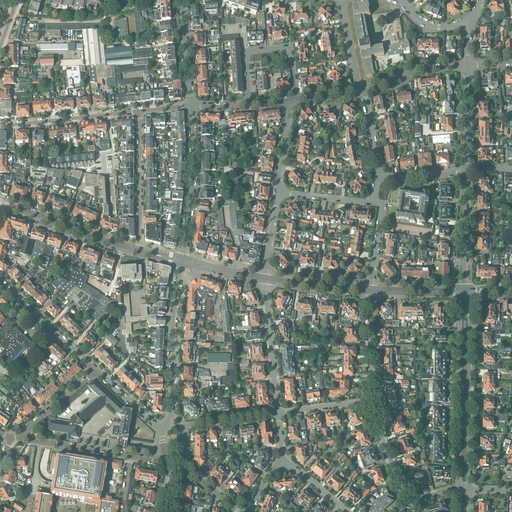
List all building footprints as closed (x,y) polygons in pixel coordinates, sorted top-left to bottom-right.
[(31,0),(29,7),(28,13),(37,15),(39,10),(41,0),(31,0)] [(52,0),(51,6),(56,8),(57,6),(67,9),(68,8),(78,10),(78,9),(84,10),(85,7),(88,7),(89,2),(82,0),(80,0),(80,1),(77,0),(52,0)] [(89,0),(89,2),(88,7),(96,10),(97,4),(99,5),(99,0),(101,0),(102,0),(101,0),(89,0)] [(238,8),(240,0),(233,0),(231,8),(237,10),(237,8),(238,8)] [(243,10),(244,8),(246,0),(240,0),(238,8),(243,10)] [(250,10),(253,2),(248,0),(246,0),(244,8),(250,10)] [(459,8),(456,2),(455,1),(450,4),(451,5),(447,7),(450,12),(452,16),(453,15),(454,15),(455,14),(456,14),(459,12),(458,8),(459,8)] [(253,2),(250,10),(256,12),(259,4),(253,2)] [(503,2),(496,3),(498,12),(505,11),(503,2)] [(215,10),(215,15),(217,15),(216,3),(212,3),(207,4),(205,4),(204,4),(205,11),(215,10)] [(498,12),(496,3),(490,5),(491,14),(498,12)] [(364,5),(363,5),(362,5),(352,6),(354,14),(353,14),(354,18),(352,18),(352,19),(354,19),(358,45),(357,45),(357,46),(359,46),(362,61),(363,61),(366,77),(367,77),(368,78),(373,77),(372,76),(374,76),(374,72),(377,71),(376,62),(372,63),(371,59),(372,59),(371,57),(384,55),(384,54),(385,54),(384,47),(383,48),(383,46),(373,48),(372,45),(370,45),(370,43),(369,43),(365,17),(370,16),(369,12),(370,12),(368,4),(364,5)] [(431,15),(435,6),(429,4),(427,8),(425,8),(423,11),(425,12),(425,13),(431,15)] [(435,6),(431,15),(437,17),(440,18),(441,14),(439,13),(441,7),(441,5),(438,4),(437,7),(435,6)] [(318,13),(323,18),(328,11),(325,8),(325,9),(323,7),(318,13)] [(199,14),(199,11),(198,9),(190,10),(191,18),(202,17),(203,17),(203,15),(202,15),(202,13),(199,14)] [(328,11),(323,18),(328,22),(333,16),(331,14),(331,13),(328,11)] [(191,23),(192,28),(192,30),(201,30),(200,25),(205,24),(205,21),(204,21),(191,23)] [(210,43),(214,42),(220,42),(219,35),(218,30),(217,30),(217,36),(210,36),(210,35),(209,35),(209,36),(210,40),(210,43)] [(102,31),(82,31),(85,67),(105,65),(102,31)] [(321,33),(322,39),(330,38),(330,36),(330,31),(329,31),(325,32),(321,33)] [(35,34),(33,34),(30,33),(29,42),(37,42),(37,38),(38,35),(35,34)] [(481,34),(481,44),(491,43),(491,34),(481,34)] [(330,38),(322,39),(321,39),(322,46),(331,44),(330,38)] [(405,44),(401,44),(402,51),(405,51),(405,50),(406,50),(410,49),(409,45),(408,40),(405,40),(405,43),(405,44)] [(447,51),(451,51),(451,53),(454,53),(454,51),(455,51),(455,41),(454,40),(451,40),(450,41),(447,41),(447,44),(447,51)] [(298,48),(298,49),(306,48),(305,41),(300,42),(296,43),(297,48),(298,48)] [(425,51),(425,41),(422,41),(421,41),(420,41),(419,41),(418,41),(418,43),(415,43),(415,47),(418,47),(418,53),(422,53),(423,51),(425,51)] [(240,52),(240,50),(239,50),(239,43),(230,43),(231,60),(240,60),(239,53),(240,52)] [(491,43),(481,44),(480,44),(481,51),(482,51),(482,54),(486,54),(486,51),(491,51),(491,43)] [(323,52),(325,52),(332,51),(331,44),(322,46),(323,52)] [(402,51),(401,44),(386,47),(388,56),(402,54),(402,51)] [(104,51),(105,62),(152,58),(151,50),(132,52),(131,48),(104,51)] [(196,58),(207,57),(209,57),(208,49),(196,50),(197,52),(195,52),(195,54),(195,55),(195,57),(196,57),(196,58)] [(40,66),(40,68),(53,68),(53,58),(39,59),(39,66),(40,66)] [(231,60),(232,77),(241,77),(240,69),(241,69),(241,67),(240,67),(240,60),(231,60)] [(133,67),(134,67),(137,66),(140,66),(142,66),(144,66),(145,71),(146,79),(149,79),(148,67),(148,65),(148,63),(147,61),(133,63),(133,65),(133,67)] [(118,62),(105,64),(105,65),(105,67),(110,67),(113,67),(115,78),(120,77),(119,74),(119,66),(118,62)] [(196,74),(196,75),(207,74),(207,73),(208,73),(208,70),(209,70),(208,70),(211,70),(211,69),(213,68),(212,64),(206,65),(206,67),(196,68),(196,71),(195,72),(196,73),(196,74)] [(105,65),(95,66),(97,84),(98,88),(102,88),(101,80),(107,80),(112,79),(110,67),(105,67),(105,65)] [(94,84),(97,84),(95,66),(87,67),(87,70),(89,70),(90,83),(94,83),(94,84)] [(66,71),(68,88),(73,88),(73,87),(72,85),(81,84),(79,72),(79,67),(76,67),(77,71),(71,72),(71,71),(66,71)] [(336,67),(332,72),(339,77),(342,74),(341,73),(343,72),(336,67)] [(53,68),(40,68),(40,69),(41,81),(53,80),(52,72),(52,71),(57,71),(56,68),(53,68)] [(22,72),(19,72),(19,75),(22,75),(25,74),(25,78),(31,78),(31,74),(34,74),(34,69),(21,70),(22,72)] [(339,77),(332,72),(328,78),(335,83),(336,81),(339,77)] [(268,78),(268,75),(268,73),(262,74),(262,79),(257,79),(259,92),(266,92),(265,80),(268,80),(268,78)] [(241,77),(232,77),(233,94),(242,94),(241,86),(242,86),(242,84),(241,84),(241,77)] [(488,80),(480,80),(480,86),(481,89),(489,88),(494,88),(494,89),(497,89),(497,88),(497,81),(493,81),(493,78),(492,77),(489,77),(488,78),(488,80)] [(308,86),(307,78),(300,79),(302,87),(307,86),(308,86)] [(433,80),(434,88),(436,88),(436,91),(439,91),(439,87),(442,87),(441,82),(440,82),(440,78),(439,78),(438,78),(437,78),(436,79),(435,79),(436,80),(433,80)] [(445,91),(446,96),(448,96),(448,95),(452,95),(452,88),(453,88),(453,86),(454,86),(454,85),(455,85),(455,83),(454,83),(454,81),(451,81),(451,79),(447,79),(447,86),(446,86),(446,87),(448,87),(447,90),(448,90),(448,91),(445,91)] [(288,80),(281,81),(282,90),(287,89),(289,89),(288,80)] [(426,92),(425,81),(422,82),(422,81),(421,81),(421,80),(419,80),(419,81),(418,81),(418,86),(417,86),(417,90),(418,93),(426,92)] [(426,81),(425,81),(426,92),(427,92),(427,91),(431,90),(430,88),(434,88),(433,80),(429,81),(429,80),(426,80),(426,81)] [(278,91),(282,90),(281,81),(274,82),(275,90),(278,90),(278,91)] [(54,93),(53,93),(53,94),(54,100),(54,102),(55,110),(57,110),(57,111),(60,110),(61,110),(60,99),(60,97),(56,97),(56,94),(54,94),(54,93)] [(404,94),(403,94),(405,104),(409,103),(409,102),(412,102),(410,93),(407,94),(406,93),(404,93),(404,94)] [(405,104),(403,94),(402,94),(400,94),(400,95),(396,95),(398,104),(401,104),(401,105),(405,104)] [(445,102),(445,107),(450,107),(453,108),(453,107),(454,107),(454,102),(452,102),(452,95),(448,95),(448,96),(446,96),(446,100),(447,100),(447,102),(445,102)] [(376,105),(376,106),(386,104),(385,100),(384,100),(383,97),(375,99),(375,103),(374,103),(375,105),(376,105)] [(0,111),(14,111),(14,103),(13,103),(0,102),(0,111)] [(343,110),(348,114),(353,107),(350,105),(349,105),(347,104),(343,110)] [(386,108),(386,104),(376,106),(376,107),(375,108),(375,109),(376,109),(377,113),(386,111),(385,109),(386,108)] [(356,109),(353,107),(348,114),(353,118),(357,111),(356,110),(356,109)] [(305,110),(302,113),(308,119),(313,115),(307,109),(306,110),(305,110)] [(0,119),(3,119),(9,119),(9,114),(11,114),(11,117),(14,116),(14,111),(0,111),(0,119)] [(272,113),(273,121),(273,123),(280,122),(279,120),(280,120),(279,115),(281,115),(280,112),(279,112),(278,112),(278,111),(276,111),(275,112),(272,113)] [(266,122),(265,113),(262,114),(261,113),(259,113),(259,114),(258,114),(259,119),(257,119),(258,123),(266,122)] [(304,124),(308,119),(302,113),(299,116),(300,116),(298,118),(304,124)] [(385,124),(394,122),(395,122),(395,117),(393,117),(392,115),(384,117),(384,120),(384,121),(384,122),(385,122),(385,124)] [(209,125),(211,125),(212,116),(211,116),(209,116),(205,116),(205,117),(200,117),(200,124),(200,126),(205,126),(205,124),(209,124),(209,125)] [(215,116),(212,116),(211,125),(211,126),(214,126),(214,123),(218,123),(218,126),(226,126),(225,120),(220,120),(220,116),(215,116)] [(235,129),(234,127),(233,116),(230,117),(227,118),(228,128),(226,128),(226,129),(226,132),(226,134),(227,134),(227,136),(229,135),(228,130),(235,129)] [(414,117),(415,137),(421,137),(421,126),(427,125),(426,116),(414,117)] [(85,125),(86,134),(90,133),(90,134),(92,134),(93,134),(92,125),(89,125),(88,125),(88,124),(86,124),(85,125)] [(396,128),(386,130),(387,133),(386,134),(386,135),(387,136),(396,135),(395,131),(397,131),(396,128)] [(55,129),(56,138),(60,137),(60,139),(63,138),(62,129),(59,130),(59,129),(58,129),(56,129),(55,129)] [(344,135),(345,138),(354,137),(356,136),(355,129),(352,130),(351,130),(346,131),(347,134),(344,135)] [(301,134),(300,141),(308,142),(309,135),(306,134),(306,135),(301,134)] [(398,135),(396,135),(387,136),(388,137),(387,138),(387,140),(388,140),(389,143),(397,142),(397,139),(398,139),(398,135)] [(441,144),(442,144),(450,143),(450,135),(441,136),(441,144)] [(265,144),(274,144),(275,143),(275,142),(275,141),(274,140),(275,138),(272,137),(268,136),(268,137),(266,137),(265,144)] [(432,137),(433,144),(441,144),(441,136),(432,137)] [(308,142),(300,141),(300,142),(301,142),(300,148),(309,149),(310,143),(308,143),(308,142)] [(415,141),(415,148),(416,156),(418,156),(419,167),(422,167),(423,167),(425,167),(424,158),(424,155),(419,155),(419,147),(417,141),(415,141)] [(274,144),(265,144),(265,147),(263,147),(263,149),(258,148),(257,153),(262,154),(262,151),(265,151),(267,151),(267,152),(271,152),(271,151),(274,151),(274,148),(275,147),(275,146),(274,145),(274,144)] [(385,156),(395,154),(394,150),(393,150),(392,147),(384,149),(384,152),(384,153),(384,155),(385,155),(385,156)] [(298,153),(298,155),(306,156),(306,155),(309,156),(309,149),(300,148),(299,153),(298,153)] [(395,154),(385,156),(385,157),(384,157),(385,159),(386,163),(394,161),(394,159),(396,158),(395,154)] [(305,163),(306,156),(298,155),(297,161),(302,162),(301,162),(305,163)] [(360,159),(358,160),(349,162),(350,165),(353,165),(353,168),(359,167),(358,167),(361,167),(362,167),(360,159)] [(231,181),(252,184),(253,178),(240,176),(240,174),(238,174),(239,170),(239,163),(230,163),(231,174),(230,174),(231,181)] [(254,172),(256,172),(259,172),(265,172),(269,173),(269,172),(272,172),(272,169),(273,165),(261,164),(261,169),(257,168),(256,169),(254,169),(254,172)] [(48,169),(42,168),(38,168),(30,167),(30,169),(30,175),(30,177),(44,179),(48,169)] [(59,188),(65,171),(59,170),(59,171),(55,170),(55,172),(52,178),(55,179),(53,186),(59,188)] [(295,171),(289,176),(290,178),(293,182),(300,177),(302,174),(300,171),(299,172),(297,170),(295,171)] [(314,183),(320,184),(321,184),(321,183),(321,181),(321,180),(322,176),(321,176),(321,174),(321,173),(322,170),(318,170),(318,176),(314,175),(314,180),(314,183)] [(69,178),(77,180),(79,181),(82,173),(71,172),(69,178)] [(333,184),(333,185),(334,185),(341,186),(340,186),(341,182),(343,182),(344,174),(335,173),(335,175),(335,177),(334,177),(333,181),(334,181),(334,182),(333,182),(333,184)] [(85,188),(98,187),(97,176),(96,175),(91,175),(84,174),(85,188)] [(300,177),(293,182),(295,186),(296,185),(297,187),(304,182),(306,181),(304,179),(305,178),(302,174),(300,177)] [(328,174),(327,184),(333,184),(333,182),(334,182),(334,181),(333,181),(334,177),(335,177),(335,175),(334,175),(328,174)] [(104,216),(101,223),(103,224),(102,227),(103,228),(107,229),(109,222),(108,222),(109,220),(109,218),(108,218),(108,207),(106,207),(105,198),(105,194),(105,191),(104,188),(104,177),(97,176),(98,187),(100,208),(103,207),(104,216)] [(258,182),(257,184),(259,184),(260,182),(269,184),(270,182),(271,179),(270,178),(270,177),(258,176),(255,176),(254,178),(258,179),(257,182),(258,182)] [(104,177),(104,188),(113,187),(112,182),(114,182),(113,180),(113,178),(104,177)] [(79,181),(77,180),(69,178),(66,186),(76,190),(79,181)] [(361,178),(356,183),(361,189),(365,186),(366,185),(361,178)] [(354,180),(349,184),(351,187),(350,187),(355,193),(357,192),(361,189),(356,183),(354,180)] [(449,186),(443,186),(443,183),(440,183),(440,189),(441,189),(441,192),(451,192),(451,190),(452,190),(452,186),(449,186)] [(491,185),(479,185),(479,193),(483,193),(483,191),(490,192),(489,194),(492,194),(492,188),(491,188),(491,185)] [(13,187),(12,187),(10,195),(14,196),(14,197),(16,198),(17,197),(18,197),(20,188),(14,186),(13,187)] [(20,188),(18,197),(18,198),(19,198),(20,199),(21,198),(25,200),(27,192),(26,192),(28,188),(21,186),(20,188)] [(2,187),(0,187),(0,193),(7,196),(8,189),(6,188),(3,187),(3,188),(2,187)] [(41,188),(40,192),(36,202),(39,202),(39,203),(41,204),(42,204),(44,198),(45,195),(42,194),(44,188),(41,188)] [(34,190),(32,196),(32,198),(33,198),(32,202),(33,202),(33,203),(35,203),(36,203),(36,202),(40,192),(34,190)] [(164,198),(164,201),(180,203),(180,202),(182,202),(183,194),(172,192),(172,191),(167,190),(165,190),(164,198)] [(49,196),(46,205),(47,205),(47,206),(49,207),(49,206),(51,207),(52,207),(55,199),(56,196),(57,192),(55,191),(54,193),(53,197),(49,196)] [(400,198),(399,208),(398,213),(397,213),(396,219),(397,220),(397,222),(409,224),(409,223),(416,224),(416,223),(425,224),(430,193),(423,192),(422,195),(401,191),(400,198)] [(258,198),(267,200),(267,199),(268,198),(268,197),(268,196),(268,194),(258,192),(255,192),(254,192),(253,197),(255,198),(258,198)] [(451,192),(441,192),(441,195),(440,195),(440,202),(443,202),(443,199),(450,199),(452,199),(452,195),(451,195),(451,192)] [(55,199),(52,207),(52,208),(54,209),(55,208),(55,209),(56,208),(57,209),(58,209),(61,201),(60,201),(61,198),(62,195),(60,194),(59,197),(56,196),(55,199)] [(66,203),(63,211),(64,212),(64,211),(66,212),(66,213),(68,213),(69,213),(73,202),(69,201),(71,195),(69,194),(66,203)] [(107,197),(105,198),(106,207),(108,207),(114,207),(113,197),(107,197)] [(257,208),(265,210),(266,207),(267,207),(267,205),(266,205),(266,204),(258,202),(258,200),(247,199),(247,202),(257,203),(257,206),(256,205),(255,208),(256,209),(257,208)] [(222,208),(224,208),(223,200),(215,201),(216,208),(222,208)] [(61,201),(58,209),(58,210),(59,209),(60,210),(59,210),(60,210),(60,211),(62,212),(63,211),(66,203),(63,202),(61,201)] [(199,209),(199,211),(209,212),(209,211),(209,210),(207,210),(208,204),(208,202),(210,202),(210,204),(215,204),(214,201),(204,201),(204,203),(200,202),(199,205),(198,208),(199,208),(199,209)] [(76,207),(73,215),(73,216),(75,216),(76,216),(78,217),(81,209),(83,203),(81,202),(79,207),(79,208),(76,207)] [(81,209),(78,217),(79,217),(79,218),(81,219),(81,218),(82,218),(83,218),(83,219),(84,219),(88,207),(90,203),(88,202),(85,210),(81,209)] [(291,205),(288,207),(294,214),(296,217),(299,214),(297,211),(298,210),(294,204),(292,205),(291,205)] [(441,211),(441,214),(451,214),(451,212),(452,212),(452,208),(450,208),(443,208),(443,205),(439,205),(439,211),(441,211)] [(88,207),(84,219),(85,219),(86,219),(86,220),(87,221),(88,222),(89,221),(93,212),(93,210),(94,209),(88,207)] [(289,218),(294,214),(288,207),(285,210),(284,212),(289,218)] [(93,212),(89,221),(90,221),(92,222),(92,223),(94,223),(95,223),(96,223),(98,215),(95,214),(95,213),(93,212)] [(196,216),(196,219),(210,221),(210,218),(204,218),(205,214),(197,213),(196,216)] [(331,214),(330,222),(337,223),(338,215),(331,214)] [(451,214),(441,214),(441,217),(439,217),(439,224),(443,224),(443,221),(450,221),(452,221),(452,217),(451,217),(451,214)] [(4,218),(1,233),(12,235),(13,230),(15,231),(15,230),(15,229),(15,228),(17,221),(6,217),(5,217),(4,218)] [(117,226),(116,218),(109,218),(109,220),(108,222),(109,222),(107,229),(107,230),(108,229),(109,230),(116,232),(117,228),(117,226)] [(133,218),(116,218),(117,226),(117,228),(133,228),(133,224),(133,218)] [(17,221),(15,229),(15,230),(15,231),(16,230),(19,231),(19,232),(18,233),(17,237),(19,237),(20,235),(24,223),(24,222),(24,223),(17,221)] [(29,224),(24,223),(20,235),(23,235),(24,235),(27,235),(30,225),(29,225),(28,225),(29,224)] [(160,231),(160,225),(155,225),(155,226),(149,226),(145,226),(145,227),(145,231),(145,234),(145,240),(146,242),(147,242),(154,244),(155,244),(159,245),(160,245),(160,241),(160,236),(160,231)] [(227,229),(224,229),(218,227),(218,228),(219,236),(226,237),(227,232),(227,229)] [(133,237),(133,234),(133,228),(117,228),(116,232),(116,234),(132,238),(133,237)] [(449,230),(442,228),(440,228),(438,236),(444,236),(448,236),(449,230)] [(355,229),(354,236),(361,238),(361,236),(362,236),(363,230),(362,230),(362,231),(359,230),(355,229)] [(25,249),(23,254),(30,259),(31,259),(38,264),(39,265),(40,265),(41,266),(46,269),(53,247),(56,236),(52,235),(52,236),(50,236),(47,245),(45,244),(42,243),(45,234),(43,233),(43,232),(39,231),(35,230),(35,231),(33,230),(30,239),(28,238),(26,246),(25,246),(25,249)] [(254,233),(242,231),(237,230),(237,234),(238,237),(239,244),(240,244),(240,243),(246,244),(247,242),(242,241),(241,241),(240,236),(250,237),(250,239),(253,239),(253,236),(254,233)] [(12,238),(12,235),(1,233),(0,237),(0,238),(1,239),(2,239),(4,240),(5,240),(8,240),(8,241),(8,240),(13,241),(13,239),(13,238),(12,238)] [(197,253),(198,252),(205,254),(207,246),(206,246),(211,244),(214,242),(214,241),(218,239),(217,235),(213,237),(203,243),(195,250),(197,253)] [(20,245),(25,246),(26,246),(28,238),(29,237),(24,236),(24,237),(22,244),(20,245)] [(56,236),(53,247),(57,248),(56,249),(56,250),(58,251),(59,249),(62,239),(60,238),(56,236)] [(388,242),(387,243),(396,244),(397,237),(388,236),(388,239),(387,240),(387,241),(388,242)] [(195,250),(203,243),(201,241),(202,240),(202,238),(194,237),(193,242),(192,243),(194,245),(192,246),(192,247),(195,250)] [(0,250),(6,251),(7,251),(9,251),(10,245),(7,245),(0,242),(0,250)] [(225,247),(223,258),(223,259),(223,258),(224,259),(228,260),(229,260),(231,249),(232,244),(224,242),(223,247),(225,247)] [(350,249),(351,249),(359,250),(360,244),(351,242),(350,249)] [(69,254),(70,253),(73,244),(72,244),(72,243),(70,243),(69,243),(66,243),(63,252),(69,254)] [(387,246),(386,250),(395,251),(396,244),(387,243),(387,244),(386,244),(386,245),(387,246)] [(70,253),(73,254),(75,255),(78,246),(77,246),(76,245),(75,244),(74,244),(73,244),(70,253)] [(243,250),(242,251),(241,258),(241,260),(241,262),(243,262),(242,263),(246,264),(250,245),(246,244),(245,251),(243,250)] [(255,265),(256,264),(253,261),(254,256),(253,256),(253,255),(253,250),(254,247),(260,248),(260,246),(250,245),(246,264),(255,266),(255,265)] [(489,252),(489,248),(489,245),(477,245),(477,247),(477,248),(477,249),(477,250),(477,251),(479,251),(479,254),(485,254),(487,254),(489,254),(489,252)] [(211,256),(213,248),(207,246),(205,254),(211,255),(211,256)] [(211,256),(212,256),(215,257),(215,256),(217,257),(220,258),(219,253),(219,249),(218,246),(217,249),(213,248),(211,256)] [(82,249),(79,258),(82,259),(82,258),(85,259),(88,250),(85,249),(85,250),(82,249)] [(231,249),(229,260),(233,261),(234,261),(235,261),(237,253),(236,252),(237,250),(231,249)] [(0,257),(4,258),(5,253),(6,253),(6,255),(7,255),(10,254),(9,253),(11,252),(10,250),(9,251),(7,251),(6,251),(0,250),(0,257)] [(85,259),(84,261),(88,263),(87,265),(89,266),(90,262),(93,253),(92,252),(92,251),(88,250),(85,259)] [(394,258),(395,251),(386,250),(385,251),(385,252),(386,253),(385,256),(394,258)] [(93,253),(90,262),(93,263),(96,264),(100,255),(97,254),(97,253),(94,252),(93,253)] [(299,254),(298,260),(301,260),(300,265),(303,265),(307,266),(308,257),(309,254),(302,253),(301,254),(299,254)] [(17,262),(21,266),(22,266),(23,268),(24,268),(24,267),(31,259),(30,259),(23,254),(17,262)] [(283,254),(277,258),(278,260),(278,261),(280,264),(288,258),(289,257),(287,255),(285,254),(284,255),(283,254)] [(308,257),(307,266),(312,266),(314,266),(315,258),(316,258),(316,255),(309,254),(308,257)] [(101,265),(100,267),(102,268),(102,269),(105,270),(106,268),(110,258),(108,258),(108,257),(107,256),(106,257),(105,257),(103,256),(101,265)] [(110,258),(106,268),(110,269),(109,271),(108,275),(113,276),(113,274),(111,273),(111,271),(112,268),(115,260),(112,259),(110,258)] [(288,258),(280,264),(283,267),(285,268),(290,264),(288,261),(289,260),(288,258)] [(4,262),(0,267),(0,269),(4,273),(9,267),(7,265),(4,262)] [(151,264),(145,262),(146,268),(146,272),(147,272),(150,272),(150,271),(157,272),(157,271),(158,266),(157,265),(151,264)] [(352,265),(358,272),(361,269),(360,269),(362,268),(358,262),(355,264),(354,263),(352,265)] [(385,274),(386,274),(394,268),(396,266),(393,263),(391,264),(390,265),(388,263),(381,269),(384,272),(383,272),(385,274)] [(354,274),(358,272),(352,265),(350,266),(351,267),(348,270),(352,275),(354,274)] [(15,268),(9,275),(9,276),(11,278),(11,277),(13,279),(19,272),(22,270),(24,268),(23,268),(22,266),(21,266),(17,271),(15,268)] [(123,268),(120,269),(121,281),(131,280),(131,282),(135,282),(141,281),(141,269),(138,269),(138,268),(135,268),(133,268),(133,266),(123,267),(123,268)] [(158,266),(157,271),(162,272),(164,272),(164,273),(170,274),(171,270),(169,268),(158,266)] [(19,272),(13,279),(15,281),(16,283),(17,283),(24,277),(24,276),(26,274),(24,272),(26,270),(24,267),(24,268),(22,270),(19,272)] [(396,271),(394,268),(386,274),(386,275),(386,276),(387,277),(388,277),(390,279),(397,274),(395,272),(396,271)] [(81,291),(85,284),(87,276),(85,276),(85,274),(73,270),(68,283),(75,287),(81,291)] [(157,272),(156,274),(158,274),(160,275),(159,279),(168,280),(169,276),(170,276),(170,274),(164,273),(164,272),(162,272),(157,271),(157,272)] [(27,281),(21,288),(26,292),(32,286),(34,284),(32,282),(29,279),(34,274),(32,273),(26,279),(28,281),(27,281)] [(104,273),(102,279),(111,282),(113,276),(108,275),(104,273)] [(62,287),(67,282),(59,277),(52,285),(58,291),(62,287)] [(195,279),(192,281),(206,297),(207,298),(205,291),(203,287),(204,279),(205,278),(204,278),(200,277),(199,277),(200,277),(197,279),(197,280),(196,280),(195,279)] [(32,286),(26,292),(28,293),(27,293),(30,296),(31,296),(31,297),(37,290),(34,288),(38,284),(38,285),(41,282),(38,279),(34,284),(32,286)] [(190,286),(188,287),(189,288),(189,289),(189,292),(196,293),(197,293),(198,294),(200,295),(206,298),(206,297),(192,281),(189,284),(190,285),(190,286)] [(62,287),(68,294),(75,287),(68,283),(67,282),(62,287)] [(81,291),(85,294),(89,287),(85,284),(81,291)] [(239,295),(241,286),(235,285),(233,295),(236,296),(235,297),(238,297),(239,295)] [(37,290),(31,297),(32,297),(32,298),(35,300),(36,301),(36,302),(45,293),(46,291),(49,288),(46,286),(44,289),(41,292),(42,292),(40,293),(37,290)] [(73,300),(81,291),(75,287),(68,294),(66,296),(72,301),(73,300)] [(94,290),(89,287),(85,294),(90,297),(94,290)] [(90,297),(95,300),(99,294),(99,293),(94,290),(90,297)] [(85,312),(89,316),(91,313),(100,304),(95,300),(90,297),(85,294),(81,291),(73,300),(81,307),(85,312)] [(251,292),(246,294),(248,300),(256,297),(255,294),(255,293),(254,293),(253,291),(251,292)] [(45,293),(36,302),(41,306),(47,299),(49,297),(45,293)] [(100,304),(108,309),(109,309),(109,308),(110,308),(111,302),(111,301),(99,294),(95,300),(100,304)] [(52,302),(52,303),(46,309),(47,310),(48,311),(47,311),(49,313),(50,313),(50,314),(58,306),(57,305),(58,304),(54,301),(58,297),(55,295),(50,300),(52,302)] [(279,300),(278,300),(288,305),(290,299),(281,295),(280,298),(279,298),(278,299),(278,300),(279,300)] [(2,296),(0,298),(0,302),(2,305),(8,310),(12,305),(2,296)] [(115,300),(111,301),(111,302),(110,308),(109,308),(109,309),(123,318),(123,316),(122,296),(114,296),(115,300)] [(250,307),(243,308),(244,311),(247,311),(253,310),(253,309),(255,308),(253,305),(256,304),(256,303),(258,302),(258,301),(258,300),(257,300),(256,297),(248,300),(250,304),(249,304),(250,307)] [(211,302),(210,302),(207,302),(205,315),(211,316),(213,305),(214,305),(215,299),(212,299),(211,302)] [(284,312),(288,305),(278,300),(275,306),(282,309),(281,311),(284,312)] [(299,314),(304,315),(305,302),(300,301),(300,302),(297,301),(297,304),(296,308),(296,311),(300,312),(299,314)] [(310,302),(305,302),(304,315),(304,317),(307,317),(309,316),(310,316),(310,315),(311,316),(312,310),(313,306),(313,303),(310,303),(310,302)] [(340,315),(343,316),(343,315),(346,312),(353,305),(354,304),(352,302),(351,303),(348,303),(348,302),(343,302),(343,310),(344,310),(341,313),(340,313),(340,315)] [(98,319),(106,311),(108,309),(100,304),(91,313),(89,316),(96,322),(98,319)] [(323,314),(328,314),(328,304),(324,304),(321,304),(320,307),(320,311),(319,316),(323,317),(323,314)] [(328,304),(328,314),(327,317),(335,318),(336,312),(336,308),(336,305),(333,305),(333,304),(328,304)] [(382,307),(382,308),(389,315),(392,312),(391,311),(393,309),(386,304),(385,305),(384,306),(383,305),(382,307)] [(500,307),(500,311),(500,313),(502,313),(502,311),(503,311),(503,317),(507,317),(507,316),(510,315),(510,304),(503,304),(503,308),(502,308),(502,307),(500,307)] [(58,306),(50,314),(55,318),(65,307),(63,305),(60,308),(58,306)] [(346,312),(350,317),(357,310),(358,310),(353,305),(346,312)] [(486,315),(495,315),(495,311),(500,311),(500,307),(500,306),(494,306),(487,306),(487,310),(486,310),(486,311),(485,312),(485,313),(486,314),(486,315)] [(153,310),(153,315),(157,316),(164,316),(164,314),(165,314),(166,309),(154,308),(153,310)] [(387,318),(389,315),(382,308),(381,308),(379,310),(380,311),(379,311),(380,311),(378,313),(384,318),(385,317),(387,318)] [(345,321),(349,321),(352,321),(352,320),(360,320),(360,316),(359,316),(359,312),(357,310),(350,317),(345,321)] [(106,311),(98,319),(102,322),(109,314),(106,311)] [(64,326),(70,319),(71,318),(66,314),(65,315),(59,322),(64,326)] [(153,315),(147,315),(148,322),(148,323),(148,324),(149,324),(149,326),(150,326),(150,327),(155,327),(156,326),(159,326),(164,326),(165,320),(165,319),(160,318),(159,319),(156,319),(156,316),(153,315)] [(499,315),(495,315),(486,315),(486,318),(485,319),(485,321),(486,321),(486,323),(490,323),(495,323),(495,319),(499,319),(499,315)] [(123,318),(115,327),(116,328),(122,331),(125,331),(124,324),(124,318),(124,317),(123,318)] [(67,329),(68,330),(74,323),(70,319),(64,326),(63,327),(66,329),(67,329)] [(444,320),(435,319),(433,319),(433,323),(435,323),(435,329),(440,329),(440,326),(441,326),(443,326),(443,323),(444,323),(444,322),(444,320)] [(74,323),(68,330),(68,331),(69,331),(69,332),(71,334),(72,333),(72,334),(80,325),(76,321),(74,323)] [(279,330),(288,329),(287,321),(282,321),(282,324),(281,324),(279,325),(279,326),(279,327),(279,328),(279,329),(279,330)] [(84,329),(80,325),(72,334),(77,338),(83,332),(83,331),(84,331),(86,329),(85,328),(84,329)] [(347,332),(347,335),(357,335),(357,334),(357,333),(357,332),(357,331),(357,330),(354,330),(354,329),(352,329),(352,326),(345,326),(345,332),(347,332)] [(0,344),(5,350),(0,354),(0,357),(8,365),(11,361),(23,348),(24,349),(25,348),(27,350),(32,345),(15,329),(14,329),(13,328),(9,333),(9,334),(8,335),(0,328),(0,344)] [(90,334),(91,332),(89,330),(86,334),(88,335),(81,342),(85,346),(91,340),(94,338),(90,334)] [(111,331),(105,338),(114,346),(118,342),(113,338),(116,336),(111,331)] [(260,332),(246,333),(246,334),(247,341),(261,340),(261,336),(260,336),(260,332)] [(447,339),(446,339),(446,334),(444,334),(435,334),(435,343),(446,343),(446,342),(447,341),(447,339)] [(491,346),(491,335),(488,335),(488,334),(483,334),(483,338),(484,338),(484,342),(483,343),(483,345),(484,346),(491,346)] [(91,340),(85,346),(86,347),(88,349),(89,348),(89,349),(90,350),(96,344),(91,340)] [(129,353),(131,353),(136,354),(137,350),(137,348),(129,348),(129,344),(126,343),(126,347),(127,350),(129,353)] [(47,350),(51,354),(57,348),(57,347),(56,346),(55,346),(54,345),(54,346),(53,344),(51,346),(47,350)] [(245,345),(243,345),(244,348),(248,347),(248,350),(250,350),(250,354),(263,352),(262,348),(261,348),(261,346),(253,347),(253,344),(245,345)] [(345,352),(345,356),(353,356),(356,356),(356,353),(357,353),(357,348),(347,349),(347,346),(343,346),(341,346),(341,350),(343,350),(345,350),(345,352)] [(54,360),(56,358),(62,352),(61,352),(61,351),(60,350),(59,350),(57,348),(51,354),(53,356),(52,357),(54,360)] [(100,348),(94,355),(98,359),(104,353),(103,351),(103,352),(101,351),(102,350),(100,348)] [(435,361),(445,361),(446,361),(446,359),(447,359),(447,357),(446,356),(446,352),(442,352),(439,352),(439,348),(433,348),(433,353),(435,353),(435,361)] [(490,363),(490,364),(495,364),(495,359),(498,359),(498,356),(502,356),(502,354),(504,354),(507,354),(511,354),(511,349),(501,350),(492,350),(492,354),(488,354),(486,354),(487,354),(487,355),(484,355),(485,363),(490,363)] [(56,361),(58,364),(60,362),(66,356),(65,355),(64,354),(62,352),(56,358),(57,360),(56,361)] [(250,358),(249,358),(249,360),(251,360),(263,359),(262,357),(263,357),(263,352),(250,354),(250,358)] [(104,353),(98,359),(99,360),(98,360),(100,361),(101,362),(101,361),(103,363),(108,357),(104,353)] [(294,360),(293,354),(282,355),(283,355),(283,358),(282,359),(283,360),(283,361),(283,362),(294,361),(294,360)] [(227,355),(217,355),(217,364),(228,364),(228,363),(227,359),(227,355)] [(108,357),(103,363),(104,364),(104,365),(105,365),(104,366),(106,367),(107,367),(113,361),(108,357)] [(113,361),(107,367),(111,371),(117,365),(119,363),(114,359),(113,361)] [(48,372),(47,371),(45,369),(49,365),(46,363),(45,361),(44,361),(41,365),(40,367),(43,370),(38,374),(42,379),(47,375),(49,373),(48,372)] [(162,368),(162,363),(152,363),(148,361),(147,363),(152,366),(155,366),(155,368),(159,368),(159,370),(162,370),(162,368)] [(80,369),(76,364),(72,368),(77,375),(80,372),(80,371),(80,370),(80,369)] [(120,379),(126,372),(128,371),(125,369),(128,366),(126,364),(122,369),(116,375),(118,377),(118,378),(119,379),(120,379)] [(72,368),(67,372),(72,378),(74,377),(75,377),(76,376),(76,375),(77,375),(72,368)] [(295,371),(295,368),(293,368),(284,369),(284,370),(283,370),(283,372),(284,372),(285,376),(292,375),(295,374),(296,377),(303,376),(302,372),(297,373),(297,370),(295,371)] [(335,373),(335,379),(341,378),(341,376),(345,376),(345,374),(347,374),(347,375),(348,376),(352,376),(353,376),(353,375),(353,374),(353,368),(342,368),(342,373),(335,373)] [(386,376),(387,376),(388,376),(388,375),(389,375),(389,374),(390,374),(390,375),(396,375),(396,376),(398,376),(398,379),(403,379),(403,376),(401,376),(401,374),(398,374),(398,373),(396,373),(396,368),(385,368),(385,375),(385,376),(386,376)] [(432,368),(432,375),(432,379),(438,379),(438,376),(442,376),(445,376),(445,372),(446,371),(446,369),(445,368),(435,368),(432,368)] [(51,370),(48,372),(54,379),(57,377),(51,370)] [(65,374),(63,376),(68,382),(69,382),(71,380),(71,379),(72,378),(67,372),(65,370),(63,372),(65,374)] [(228,372),(226,372),(226,378),(234,378),(233,370),(228,371),(228,372)] [(265,371),(252,373),(253,379),(264,378),(264,376),(265,376),(265,371)] [(131,377),(126,372),(120,379),(121,380),(121,381),(122,382),(123,382),(125,383),(131,377)] [(68,382),(63,376),(61,374),(59,376),(60,378),(58,380),(62,385),(62,384),(63,385),(64,385),(65,385),(68,382)] [(483,378),(483,383),(495,383),(495,374),(491,374),(487,374),(487,375),(484,375),(484,378),(483,378)] [(150,376),(145,376),(146,384),(150,384),(152,384),(153,384),(162,384),(162,383),(162,382),(162,378),(158,378),(157,376),(150,376)] [(135,381),(131,377),(125,383),(126,385),(127,385),(126,386),(128,387),(129,388),(135,381)] [(226,378),(219,378),(219,381),(219,387),(229,385),(235,385),(234,378),(226,378)] [(341,381),(341,380),(341,379),(341,378),(335,379),(334,379),(334,384),(339,384),(340,384),(340,387),(341,388),(349,388),(349,381),(341,381)] [(139,382),(138,383),(135,381),(129,388),(133,392),(139,386),(141,387),(144,382),(144,380),(144,379),(140,383),(139,382)] [(48,421),(47,430),(53,431),(70,434),(70,438),(71,438),(71,437),(78,439),(79,433),(80,429),(80,428),(80,427),(82,427),(83,427),(83,426),(82,425),(107,405),(115,412),(114,413),(114,414),(115,413),(116,414),(119,417),(121,419),(118,437),(118,440),(118,442),(117,446),(121,446),(121,448),(121,449),(121,450),(122,450),(122,451),(123,451),(124,451),(124,450),(125,450),(125,449),(126,449),(148,452),(149,449),(127,445),(127,442),(128,439),(127,439),(130,421),(131,421),(131,420),(132,420),(131,420),(131,419),(131,418),(130,418),(131,417),(131,412),(131,411),(130,411),(124,410),(125,410),(120,406),(102,389),(102,388),(102,387),(102,386),(101,386),(100,386),(99,386),(96,383),(93,381),(92,382),(89,386),(88,385),(82,390),(81,391),(83,393),(84,392),(89,388),(97,396),(74,416),(70,419),(70,422),(55,419),(55,416),(58,414),(56,412),(47,419),(48,421)] [(285,382),(285,389),(286,388),(286,389),(295,388),(296,388),(295,382),(294,382),(294,381),(285,382)] [(32,386),(31,385),(30,383),(29,382),(22,386),(24,389),(25,389),(26,390),(32,386)] [(184,385),(183,386),(183,387),(184,388),(184,391),(193,391),(196,391),(196,390),(197,390),(197,382),(185,382),(185,385),(184,385)] [(434,385),(434,393),(445,393),(445,392),(446,392),(446,390),(445,390),(445,385),(442,385),(438,385),(438,382),(433,382),(431,382),(430,385),(434,385)] [(51,385),(49,387),(54,394),(59,390),(53,383),(51,385)] [(495,386),(495,383),(483,383),(483,387),(485,387),(485,390),(487,390),(487,391),(486,391),(487,391),(492,391),(492,390),(495,390),(495,389),(497,389),(497,386),(495,386)] [(49,387),(44,391),(50,398),(51,397),(50,397),(51,396),(51,397),(54,395),(53,394),(54,394),(49,387)] [(141,388),(136,394),(136,395),(138,397),(138,396),(140,398),(142,395),(144,396),(145,395),(146,394),(145,393),(143,391),(144,390),(143,389),(144,389),(142,387),(141,388)] [(349,391),(349,388),(341,388),(340,387),(340,388),(337,390),(338,390),(339,391),(340,397),(343,396),(344,397),(344,396),(349,391)] [(386,391),(387,395),(396,394),(398,394),(396,394),(396,390),(397,390),(397,387),(387,388),(387,391),(386,391)] [(286,392),(286,396),(287,396),(295,395),(295,388),(286,389),(286,388),(285,389),(286,390),(285,390),(285,392),(286,392)] [(42,389),(38,393),(45,401),(46,401),(48,399),(49,398),(49,399),(50,398),(44,391),(42,389)] [(331,398),(340,397),(339,391),(338,390),(337,390),(337,391),(330,391),(330,392),(328,393),(328,395),(330,394),(331,398)] [(309,401),(314,400),(313,391),(306,392),(307,401),(309,401)] [(32,395),(30,396),(33,399),(34,398),(40,405),(45,401),(38,393),(37,392),(32,396),(32,395)] [(445,393),(434,393),(433,393),(433,397),(434,397),(434,402),(433,402),(433,405),(438,405),(438,402),(442,402),(445,402),(445,398),(446,397),(446,395),(445,395),(445,393)] [(241,395),(231,396),(232,405),(235,405),(236,409),(237,409),(239,409),(239,408),(240,408),(242,408),(241,399),(241,396),(241,395)] [(287,396),(286,396),(286,400),(287,400),(288,402),(289,403),(290,402),(290,403),(303,402),(303,398),(296,399),(295,395),(287,396)] [(258,399),(256,399),(257,407),(258,407),(265,406),(265,405),(267,405),(268,405),(267,398),(258,399)] [(29,400),(24,404),(25,405),(31,413),(33,411),(34,411),(35,410),(36,409),(33,406),(34,404),(30,399),(29,400)] [(398,399),(387,401),(388,406),(389,406),(390,409),(400,407),(398,399)] [(494,410),(494,409),(495,409),(495,405),(497,405),(497,402),(492,402),(492,400),(487,400),(486,400),(486,401),(487,401),(487,402),(484,402),(484,409),(486,409),(486,410),(494,410)] [(185,407),(183,409),(184,409),(184,410),(186,411),(187,411),(188,413),(195,405),(194,404),(193,405),(192,405),(188,401),(184,406),(185,407)] [(20,403),(17,406),(18,407),(20,409),(21,410),(26,417),(29,415),(31,414),(31,413),(25,405),(23,407),(20,403)] [(195,405),(188,413),(190,415),(191,415),(191,416),(192,417),(193,417),(195,415),(196,417),(199,414),(197,412),(199,410),(197,407),(198,406),(196,405),(195,405)] [(16,409),(15,412),(16,413),(17,413),(17,412),(19,415),(17,418),(21,422),(23,420),(27,417),(26,417),(21,410),(20,409),(18,407),(17,409),(16,409)] [(434,411),(434,420),(445,420),(445,418),(446,418),(446,415),(445,415),(445,411),(442,411),(438,411),(438,407),(430,407),(430,411),(434,411)] [(4,415),(2,414),(0,416),(0,423),(1,424),(8,413),(6,412),(4,415)] [(348,415),(351,422),(361,418),(359,412),(354,414),(353,413),(350,414),(350,415),(348,415)] [(10,414),(8,413),(1,424),(5,426),(10,419),(7,418),(10,414)] [(339,414),(333,415),(334,426),(337,425),(337,426),(340,425),(340,423),(341,423),(340,420),(339,414)] [(331,427),(331,426),(334,426),(333,415),(328,415),(328,416),(326,416),(328,427),(331,427)] [(393,427),(403,424),(401,417),(394,420),(393,419),(391,420),(391,421),(392,424),(391,425),(392,426),(393,427)] [(312,429),(315,428),(314,418),(307,418),(308,424),(307,424),(308,427),(306,428),(307,430),(312,429)] [(361,418),(351,422),(354,430),(353,430),(354,432),(357,431),(356,427),(363,424),(362,422),(363,422),(361,418)] [(483,427),(483,428),(494,428),(494,420),(491,420),(491,419),(486,419),(486,420),(483,420),(483,424),(483,425),(483,426),(483,427)] [(445,420),(434,420),(434,427),(433,427),(433,431),(438,431),(438,428),(442,428),(445,428),(445,423),(446,423),(446,421),(445,420)] [(289,427),(289,434),(299,433),(298,429),(305,429),(304,421),(296,422),(297,426),(294,426),(295,427),(289,427)] [(405,430),(403,424),(393,427),(394,428),(393,429),(394,430),(394,431),(396,434),(399,433),(398,433),(405,430)] [(246,428),(247,439),(248,441),(250,441),(250,438),(249,436),(253,435),(254,439),(257,439),(257,436),(256,433),(255,428),(253,428),(252,427),(251,426),(249,426),(249,427),(246,428)] [(240,431),(237,431),(238,437),(239,445),(242,444),(241,438),(240,437),(245,436),(245,440),(247,439),(246,428),(244,428),(244,427),(239,428),(240,431)] [(227,430),(229,440),(229,445),(233,444),(232,438),(231,439),(230,437),(238,437),(237,431),(237,429),(234,430),(234,429),(232,429),(232,428),(231,429),(230,429),(227,430)] [(227,441),(229,440),(227,430),(224,430),(224,429),(223,430),(222,430),(221,430),(222,434),(221,434),(222,435),(219,435),(220,439),(226,438),(227,441)] [(357,434),(359,441),(368,438),(368,437),(368,436),(368,435),(367,434),(366,432),(364,432),(357,434)] [(434,437),(434,445),(445,446),(445,444),(446,444),(446,442),(445,441),(445,437),(442,437),(438,437),(438,433),(433,433),(433,437),(434,437)] [(209,434),(203,435),(197,435),(197,436),(195,436),(195,442),(194,442),(194,443),(204,443),(206,443),(206,439),(209,438),(209,434)] [(271,437),(261,438),(262,442),(263,442),(263,446),(258,447),(259,449),(265,449),(264,446),(271,445),(271,440),(271,437)] [(399,445),(400,448),(409,444),(408,441),(410,441),(408,437),(404,439),(398,441),(399,444),(399,445)] [(483,439),(481,439),(481,447),(486,447),(486,449),(491,449),(491,446),(493,446),(493,438),(491,438),(485,437),(485,439),(483,439)] [(368,438),(359,441),(357,442),(358,447),(354,449),(355,453),(356,452),(361,451),(361,450),(365,448),(364,447),(368,445),(370,444),(369,441),(370,441),(369,438),(368,438)] [(410,447),(409,444),(400,448),(401,450),(401,451),(402,454),(409,452),(413,450),(412,447),(410,447)] [(312,452),(311,446),(308,447),(308,445),(306,446),(303,447),(296,448),(297,455),(297,454),(297,455),(311,454),(311,452),(312,452)] [(251,454),(252,459),(258,460),(259,460),(267,459),(268,458),(267,456),(266,452),(256,453),(256,450),(251,451),(252,453),(251,454)] [(365,457),(366,459),(374,456),(373,453),(374,452),(373,451),(372,450),(363,454),(362,455),(363,457),(365,457)] [(445,453),(434,452),(434,460),(433,460),(433,464),(438,464),(438,461),(441,461),(445,461),(445,456),(446,456),(446,454),(445,453)] [(311,455),(311,454),(297,455),(298,460),(300,461),(304,464),(308,458),(311,455)] [(406,464),(407,468),(409,467),(414,466),(414,465),(416,464),(415,461),(412,454),(404,457),(405,460),(404,460),(405,461),(404,461),(405,463),(406,463),(406,464)] [(53,455),(53,457),(51,470),(51,471),(54,471),(54,472),(54,473),(54,474),(53,478),(52,483),(51,490),(51,494),(56,495),(81,499),(80,502),(80,503),(81,503),(81,502),(84,503),(98,505),(97,508),(97,509),(96,511),(116,511),(117,505),(118,502),(111,501),(112,499),(111,499),(105,498),(104,500),(100,499),(103,479),(105,472),(105,468),(106,459),(100,459),(91,457),(90,461),(79,460),(75,459),(69,458),(67,458),(67,457),(57,455),(57,456),(53,455)] [(204,460),(204,456),(195,457),(195,458),(194,458),(194,459),(192,461),(198,466),(199,464),(201,466),(205,461),(204,460)] [(374,456),(366,459),(362,461),(359,462),(360,464),(363,463),(367,462),(368,465),(377,462),(376,461),(377,461),(376,459),(375,459),(374,456)] [(488,469),(488,463),(490,463),(490,458),(482,458),(482,459),(480,459),(480,460),(479,461),(479,463),(480,464),(480,465),(480,469),(484,469),(488,469)] [(267,460),(267,459),(259,460),(258,460),(254,466),(261,470),(265,464),(266,464),(266,462),(267,460)] [(323,467),(324,466),(324,465),(326,463),(329,460),(327,459),(321,466),(318,463),(312,470),(313,471),(313,472),(314,472),(315,472),(317,474),(323,467)] [(113,461),(112,469),(120,470),(121,464),(121,462),(113,461)] [(217,466),(210,475),(212,477),(213,478),(214,479),(215,479),(223,469),(222,469),(223,468),(219,465),(219,466),(218,465),(217,466)] [(327,466),(325,469),(323,467),(317,474),(319,476),(319,477),(321,479),(322,478),(330,468),(327,466)] [(223,469),(215,479),(216,480),(217,481),(218,481),(220,483),(228,474),(228,473),(223,469)] [(369,475),(370,479),(382,475),(381,475),(381,474),(381,473),(380,472),(379,469),(378,470),(377,469),(371,472),(372,474),(369,475)] [(142,479),(143,471),(142,470),(141,470),(140,470),(136,470),(134,479),(138,480),(138,479),(142,479)] [(243,474),(245,475),(254,482),(254,481),(255,481),(256,480),(256,479),(257,477),(249,471),(248,472),(246,470),(243,474)] [(449,479),(449,470),(433,470),(433,477),(437,477),(437,479),(449,479)] [(5,476),(16,480),(16,478),(14,478),(16,474),(8,471),(7,472),(6,473),(6,474),(5,476)] [(142,479),(149,481),(150,472),(149,472),(149,471),(147,471),(146,471),(143,471),(142,479)] [(428,471),(415,474),(418,484),(419,484),(425,483),(425,482),(426,482),(424,476),(426,475),(427,477),(430,476),(428,471)] [(154,472),(150,472),(149,481),(153,481),(153,482),(156,483),(157,476),(156,476),(157,474),(156,473),(154,473),(154,472)] [(333,487),(335,484),(339,480),(337,479),(338,477),(335,474),(328,483),(333,487)] [(418,484),(415,474),(407,477),(409,486),(418,484)] [(244,485),(243,486),(245,487),(246,485),(250,487),(252,484),(253,484),(253,483),(253,482),(254,482),(245,475),(241,481),(243,483),(242,484),(244,485)] [(382,475),(370,479),(372,483),(375,482),(375,485),(382,483),(382,482),(384,481),(383,478),(382,477),(382,476),(382,475)] [(15,482),(16,480),(5,476),(5,479),(4,479),(3,480),(4,481),(3,482),(11,485),(13,481),(15,482)] [(232,492),(238,484),(235,481),(236,480),(233,479),(233,480),(226,488),(229,490),(229,491),(230,492),(231,492),(232,492)] [(291,481),(285,481),(286,490),(292,490),(294,488),(294,486),(297,483),(293,480),(292,481),(291,481)] [(343,484),(339,480),(335,484),(333,487),(335,489),(335,490),(336,491),(337,491),(338,491),(343,484)] [(238,484),(232,492),(232,493),(233,494),(234,494),(237,496),(239,493),(240,494),(245,488),(244,487),(245,487),(243,486),(241,484),(240,481),(238,484)] [(280,491),(286,490),(285,481),(279,482),(278,483),(276,481),(273,485),(277,488),(277,489),(278,491),(280,491)] [(183,492),(193,493),(194,487),(184,485),(184,486),(183,487),(183,488),(183,489),(183,492)] [(129,495),(132,496),(133,490),(136,490),(137,487),(130,486),(129,495)] [(11,491),(13,490),(15,489),(14,487),(8,491),(6,487),(0,490),(0,493),(1,495),(2,495),(2,496),(11,491)] [(348,501),(349,501),(356,491),(351,487),(348,490),(347,490),(345,493),(344,495),(346,498),(346,499),(347,500),(348,500),(348,501)] [(385,494),(381,498),(389,506),(389,505),(390,505),(392,504),(392,503),(394,500),(392,498),(393,498),(388,493),(387,491),(387,488),(382,489),(383,492),(384,492),(385,494)] [(12,493),(11,491),(2,496),(3,498),(2,498),(4,502),(12,498),(10,494),(12,493)] [(146,494),(145,498),(154,500),(154,499),(155,499),(155,497),(155,496),(155,495),(155,493),(144,491),(144,494),(146,494)] [(299,498),(304,502),(310,495),(309,494),(309,495),(308,494),(308,493),(308,492),(307,491),(305,491),(299,498)] [(361,496),(356,491),(349,501),(350,502),(351,502),(354,504),(356,502),(359,500),(358,499),(361,496)] [(49,511),(50,508),(50,507),(49,507),(50,501),(51,502),(51,501),(52,497),(47,496),(48,493),(37,492),(36,495),(35,503),(36,504),(36,505),(34,511),(49,511)] [(310,495),(304,502),(309,506),(315,499),(314,498),(314,497),(312,496),(311,496),(311,497),(310,496),(310,495)] [(265,503),(275,507),(277,502),(276,501),(273,499),(274,499),(272,498),(268,496),(267,500),(267,499),(266,500),(265,500),(264,502),(265,503)] [(389,506),(381,498),(377,502),(384,510),(385,509),(386,510),(387,508),(387,507),(389,506)] [(370,504),(372,507),(377,511),(383,511),(384,511),(384,510),(377,502),(375,501),(373,503),(372,502),(370,504)] [(445,511),(448,511),(447,507),(446,507),(445,502),(437,505),(437,506),(438,507),(439,507),(439,511),(445,511)] [(276,508),(275,507),(265,503),(263,507),(262,507),(262,509),(262,510),(266,511),(271,511),(272,511),(274,511),(276,508)] [(293,505),(290,503),(288,506),(290,508),(294,511),(297,508),(293,505)] [(320,503),(313,511),(312,511),(323,511),(322,511),(325,507),(325,506),(323,505),(322,505),(322,504),(321,505),(320,503)]
